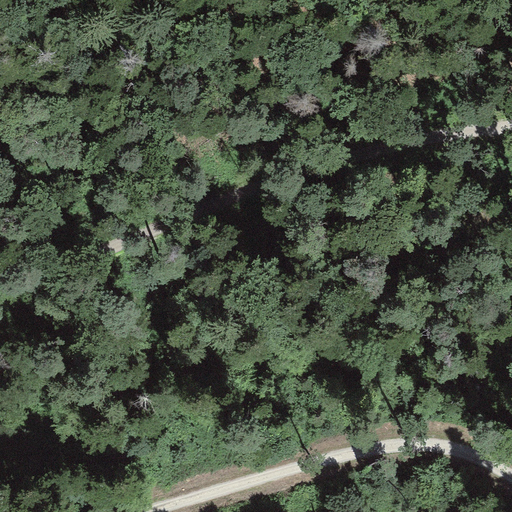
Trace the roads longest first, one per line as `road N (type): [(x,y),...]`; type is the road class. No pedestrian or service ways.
road 1 (track): [(0,295),(347,158),(511,129)]
road 2 (track): [(511,468),(441,443),(348,453),(166,511)]
